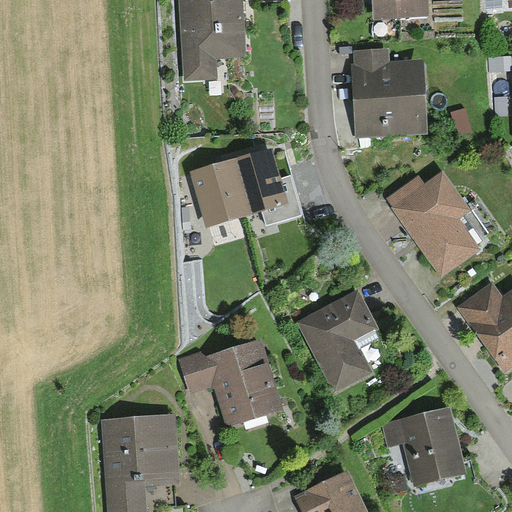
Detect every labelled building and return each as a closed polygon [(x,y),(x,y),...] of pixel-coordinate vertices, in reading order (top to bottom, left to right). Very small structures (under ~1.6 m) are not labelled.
[(181,0),(185,85),(219,83),(218,62),(249,60),(246,0),(181,0)] [(372,0),(374,22),(433,18),(431,0),(372,0)] [(392,51),(352,53),(357,141),(430,137),(426,62),(393,64),(392,51)] [(459,110),(447,114),(453,136),(465,133),(459,110)] [(272,155),(192,174),(209,232),(263,217),(267,229),(302,220),(291,182),(280,182),(272,155)] [(419,177),(387,200),(443,279),(481,253),(460,223),(474,214),(445,172),(425,186),(419,177)] [(494,283),(459,308),(505,374),(511,369),(511,292),(504,298),(494,283)] [(298,325),(334,395),(374,374),(359,345),(383,333),(362,293),(298,325)] [(215,389),(228,432),(285,414),(262,339),(181,364),(191,397),(215,389)] [(402,449),(412,491),(467,478),(451,410),(382,426),(388,452),(402,449)] [(104,420),(107,511),(187,511),(187,506),(171,507),(171,484),(181,484),(180,463),(178,417),(104,420)] [(296,497),(302,511),(367,511),(349,473),(296,497)]
